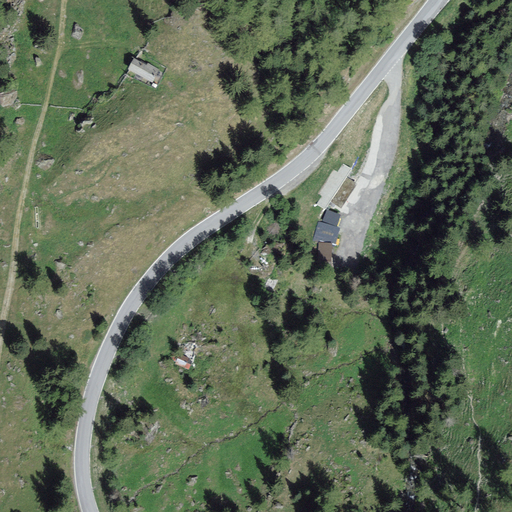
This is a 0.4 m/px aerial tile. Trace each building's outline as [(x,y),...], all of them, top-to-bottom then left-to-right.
[(152,81),(159,69),(148,63),(147,66),(134,59),(129,69),(152,81)] [(347,177),(331,201),(341,208),(357,183),(347,177)] [(327,210),(322,223),(337,226),(340,215),(327,210)] [(322,223),(318,222),(315,237),(336,242),(340,227),(337,226),(322,223)] [(332,243),(318,242),(318,262),(331,262),(332,243)] [(181,369),(183,360),(175,357),(172,366),(181,369)]
